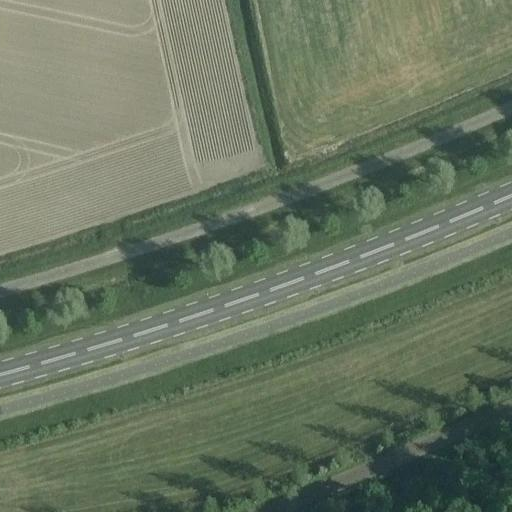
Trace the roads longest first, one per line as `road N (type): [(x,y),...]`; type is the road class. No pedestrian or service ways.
road 1 (unclassified): [(0,292),(209,226),(511,109)]
road 2 (secondary): [(0,375),(381,249),(511,196)]
road 3 (unclassified): [(273,511),(511,408)]
